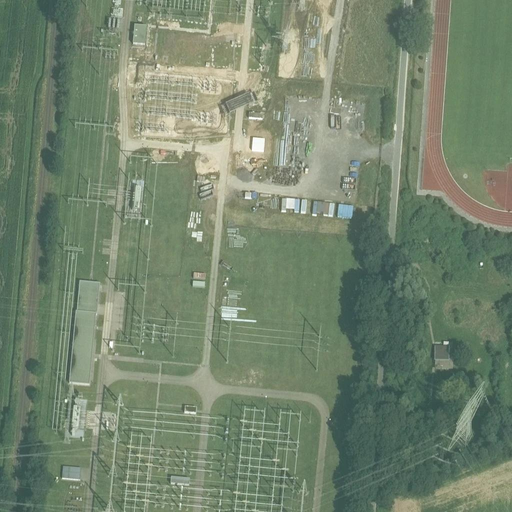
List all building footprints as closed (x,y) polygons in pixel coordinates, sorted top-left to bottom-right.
[(146,30),(134,29),(132,47),(145,48),(146,30)] [(139,201),(129,202),(130,209),(140,208),(139,201)] [(100,286),(80,284),(77,312),(97,315),(100,286)] [(97,315),(77,312),(69,382),(89,385),(97,315)] [(449,348),(434,347),(434,362),(449,363),(449,348)] [(81,470),(64,468),(62,480),(80,481),(81,470)]
